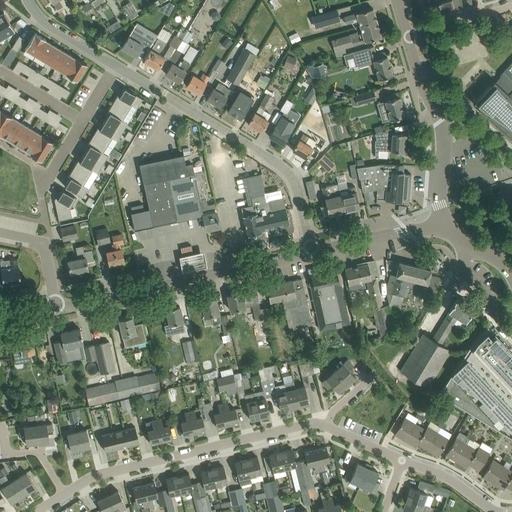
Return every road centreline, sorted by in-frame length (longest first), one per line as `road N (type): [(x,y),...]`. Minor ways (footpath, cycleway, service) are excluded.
road 1 (residential): [(312,250),(288,173),(116,65)]
road 2 (residential): [(326,427),(305,424),(96,474),(65,493)]
road 3 (tertiary): [(56,309),(312,250)]
road 4 (tertiary): [(443,224),(444,130),(420,86),(408,37)]
road 5 (residential): [(39,189),(116,65)]
road 6 (tertiary): [(312,250),(443,224)]
